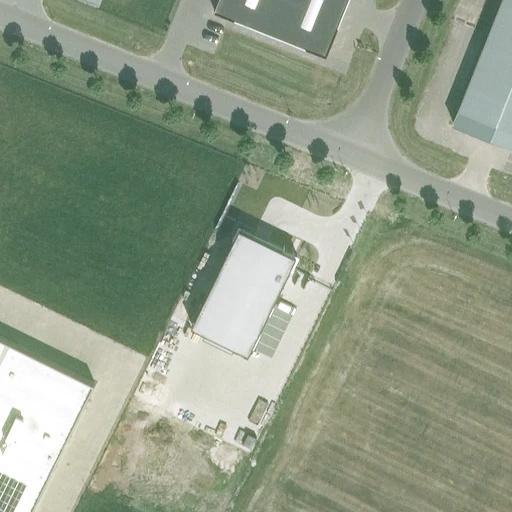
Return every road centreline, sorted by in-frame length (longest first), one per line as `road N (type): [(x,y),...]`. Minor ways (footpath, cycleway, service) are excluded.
road 1 (unclassified): [(0,15),(351,156)]
road 2 (unclassified): [(351,156),(511,220)]
road 3 (unclassified): [(351,156),(414,0)]
